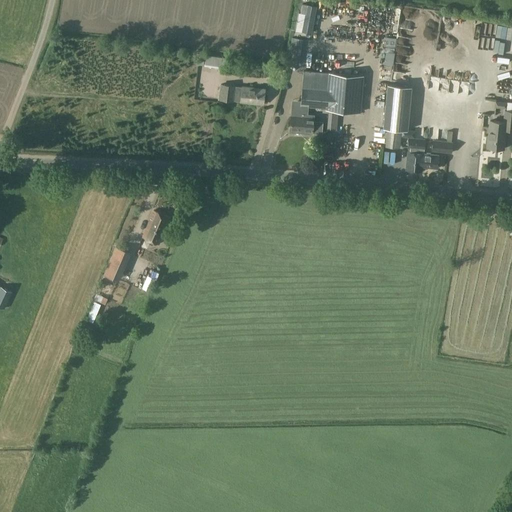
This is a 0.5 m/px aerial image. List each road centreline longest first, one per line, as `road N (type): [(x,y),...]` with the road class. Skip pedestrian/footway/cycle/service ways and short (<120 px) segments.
road 1 (tertiary): [(511,200),(0,161)]
road 2 (residential): [(53,0),(0,147)]
